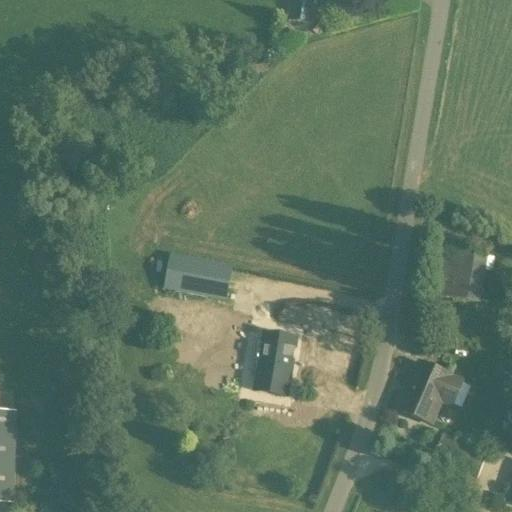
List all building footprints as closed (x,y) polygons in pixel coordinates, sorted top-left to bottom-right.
[(313,27),(317,0),(288,0),(285,22),(313,27)] [(488,258),(439,250),(431,297),(480,305),(488,258)] [(169,258),(164,287),(226,298),(231,269),(169,258)] [(216,317),(215,368),(253,369),(255,318),(216,317)] [(259,343),(257,360),(261,361),(259,381),(290,385),(297,338),(265,333),(264,343),(259,343)] [(452,409),(463,383),(417,363),(397,411),(432,425),(441,404),(452,409)] [(0,411),(0,501),(11,502),(14,412),(0,411)] [(488,453),(443,435),(432,463),(476,481),(488,453)]
